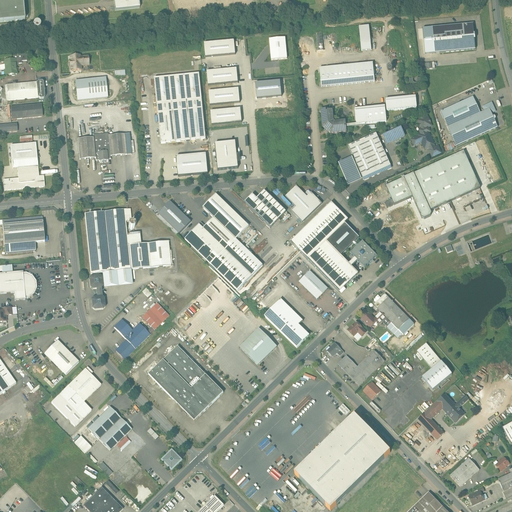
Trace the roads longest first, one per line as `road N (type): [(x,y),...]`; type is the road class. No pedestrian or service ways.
road 1 (unclassified): [(68,199),(316,179),(400,264)]
road 2 (residential): [(465,511),(308,351)]
road 3 (unclassified): [(68,199),(48,0)]
road 4 (unclassified): [(200,459),(99,354),(82,318)]
road 5 (residential): [(308,351),(200,459)]
road 6 (unknown): [(93,344),(195,255)]
road 7 (residential): [(400,264),(308,351)]
road 8 (residential): [(511,212),(456,231),(400,264)]
